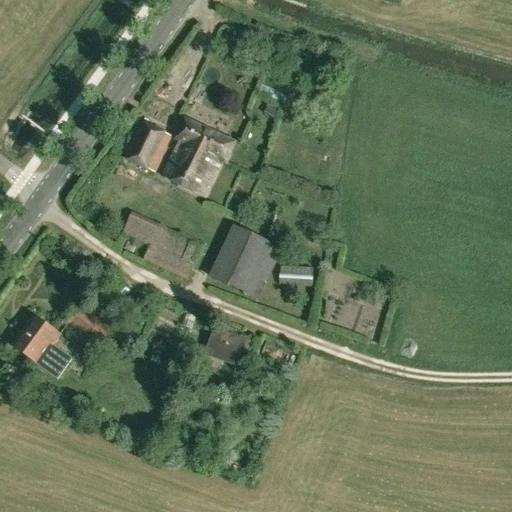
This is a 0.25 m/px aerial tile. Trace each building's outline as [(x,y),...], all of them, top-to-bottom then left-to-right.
[(269,102),(264,115),(274,119),(279,106),(269,102)] [(179,142),(174,152),(188,160),(194,149),(220,162),(225,164),(235,144),(185,119),(175,140),(179,142)] [(139,123),(119,159),(154,176),(172,138),(139,123)] [(203,197),(220,162),(194,149),(188,160),(174,152),(162,177),(203,197)] [(189,274),(202,245),(135,214),(122,237),(150,252),(148,256),(189,274)] [(282,250),(234,226),(209,278),(258,303),(282,250)] [(128,246),(125,252),(134,256),(137,250),(128,246)] [(282,268),(279,291),(312,292),(312,269),(282,268)] [(92,342),(93,341),(106,351),(116,336),(104,326),(81,308),(67,324),(92,342)] [(58,352),(52,348),(59,338),(34,319),(12,348),(44,372),(58,352)] [(206,356),(233,365),(244,369),(254,343),(215,329),(206,356)] [(267,342),(261,356),(274,361),(275,360),(280,362),(284,352),(278,350),(279,347),(267,342)]
